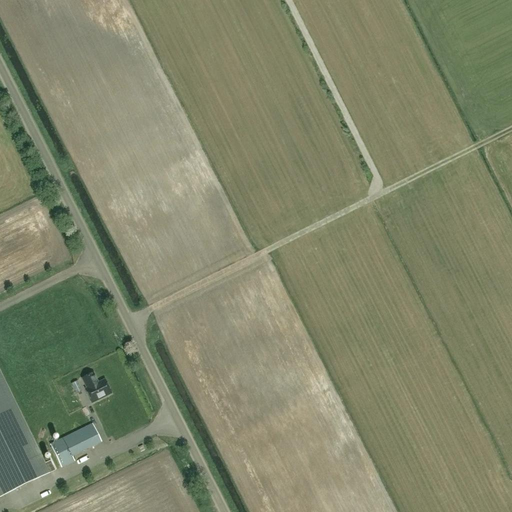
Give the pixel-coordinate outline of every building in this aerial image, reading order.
[(0,496),(0,497),(55,470),(50,461),(44,464),(0,373),(0,496)] [(85,390),(92,403),(111,394),(104,380),(98,384),(93,374),(82,379),(87,389),(85,390)] [(78,381),(71,384),(76,394),(83,391),(78,381)] [(72,456),(101,442),(92,425),(63,439),(72,456)] [(74,461),(72,456),(63,439),(51,445),(61,467),(74,461)]
